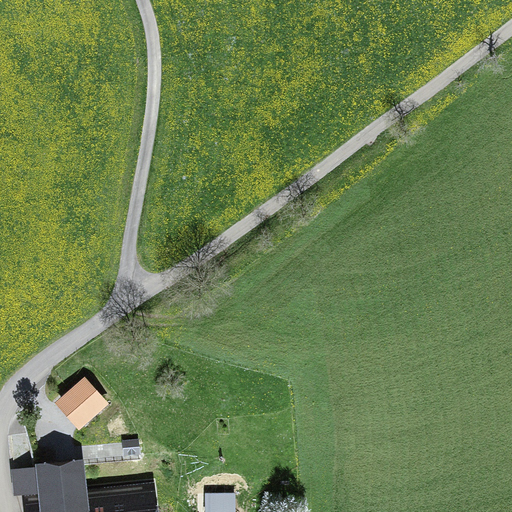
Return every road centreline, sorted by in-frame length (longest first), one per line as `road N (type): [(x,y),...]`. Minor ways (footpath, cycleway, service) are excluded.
road 1 (unclassified): [(0,404),(17,379),(511,25)]
road 2 (track): [(122,303),(155,70),(143,0)]
